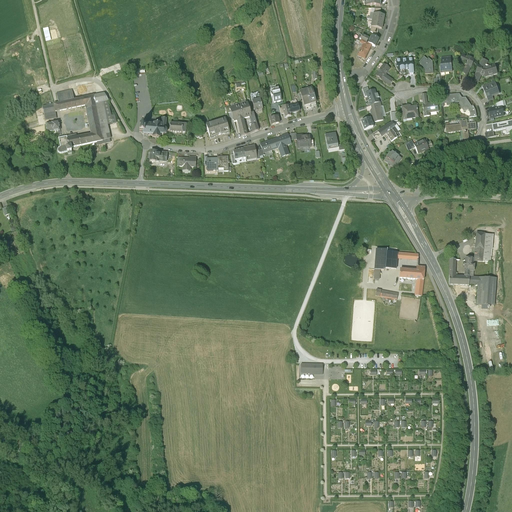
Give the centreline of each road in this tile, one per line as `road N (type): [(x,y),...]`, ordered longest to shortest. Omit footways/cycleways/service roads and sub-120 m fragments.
road 1 (secondary): [(465,511),(474,438),(466,354),(438,276),(391,194)]
road 2 (residential): [(415,194),(420,163),(470,147),(484,121),(471,92),(403,92)]
road 3 (residential): [(145,146),(220,148),(347,109)]
road 4 (tertiary): [(342,191),(139,184)]
road 5 (tertiary): [(139,184),(42,184),(0,196)]
road 6 (residential): [(145,146),(99,83),(52,88)]
